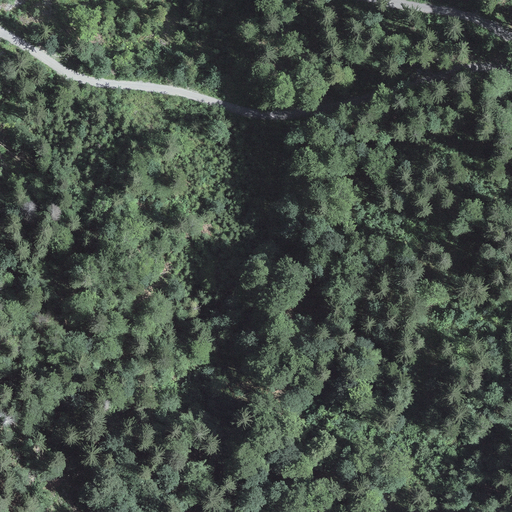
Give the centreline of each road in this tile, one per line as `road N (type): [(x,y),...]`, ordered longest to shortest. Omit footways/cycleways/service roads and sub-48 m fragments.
road 1 (track): [(511,74),(465,69),(279,114),(154,86),(79,79),(0,31)]
road 2 (track): [(389,0),(476,18),(511,36)]
